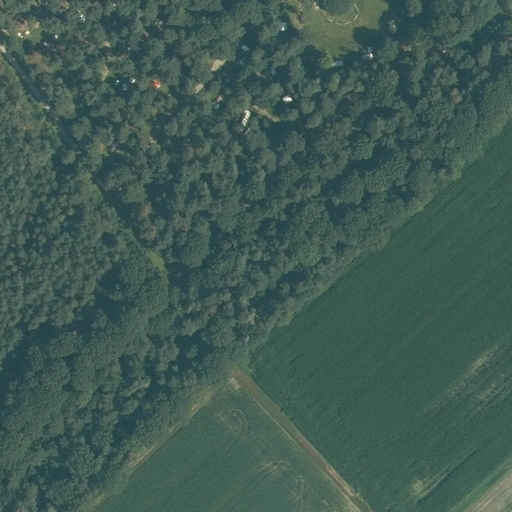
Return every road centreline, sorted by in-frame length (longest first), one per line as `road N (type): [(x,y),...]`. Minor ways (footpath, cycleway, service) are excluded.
road 1 (track): [(0,458),(423,48),(475,69),(511,60)]
road 2 (track): [(174,282),(0,42)]
